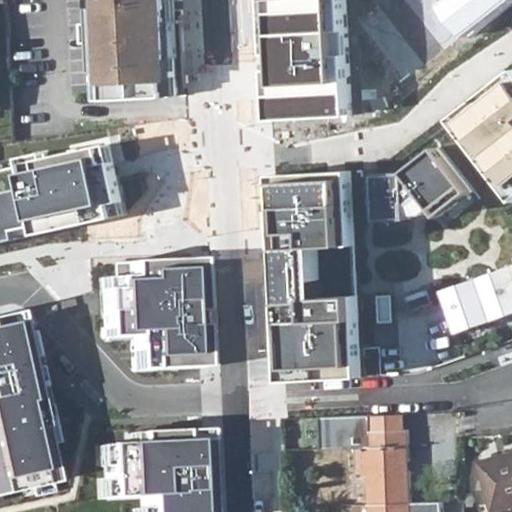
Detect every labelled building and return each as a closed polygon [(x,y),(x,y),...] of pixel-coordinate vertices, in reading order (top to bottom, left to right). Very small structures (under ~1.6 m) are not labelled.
[(89,0),(89,4),(96,3),(96,10),(90,11),(95,101),(177,97),(174,21),(165,21),(164,1),(168,1),(168,0),(89,0)] [(267,0),(272,119),(351,116),(346,0),(267,0)] [(511,0),(446,0),(474,35),(511,5),(511,0)] [(415,31),(436,59),(461,41),(440,13),(415,31)] [(373,62),(394,91),(418,73),(398,44),(373,62)] [(204,71),(203,53),(194,54),(195,72),(199,71),(204,71)] [(511,74),(456,118),(511,190),(511,74)] [(0,242),(86,224),(117,217),(114,203),(123,202),(111,143),(22,161),(21,157),(0,161),(0,242)] [(406,172),(377,174),(380,220),(412,219),(427,214),(435,207),(441,216),(473,192),(438,148),(406,172)] [(354,170),(274,174),(278,261),(283,381),(364,376),(354,170)] [(112,278),(99,280),(101,339),(105,339),(105,341),(130,341),(132,372),(199,368),(195,260),(112,264),(112,278)] [(511,266),(444,291),(459,333),(511,314),(511,266)] [(0,494),(48,484),(36,431),(49,428),(28,330),(15,333),(10,313),(0,315),(0,494)] [(374,415),(374,431),(407,430),(406,414),(386,415),(374,415)] [(407,430),(374,431),(374,415),(322,418),(324,449),(356,449),(356,475),(370,475),(371,511),(444,511),(444,502),(411,502),(409,430),(407,430)] [(135,444),(103,445),(106,499),(136,498),(136,511),(204,511),(202,430),(134,433),(135,444)] [(511,455),(482,464),(495,511),(511,506),(511,455)]
